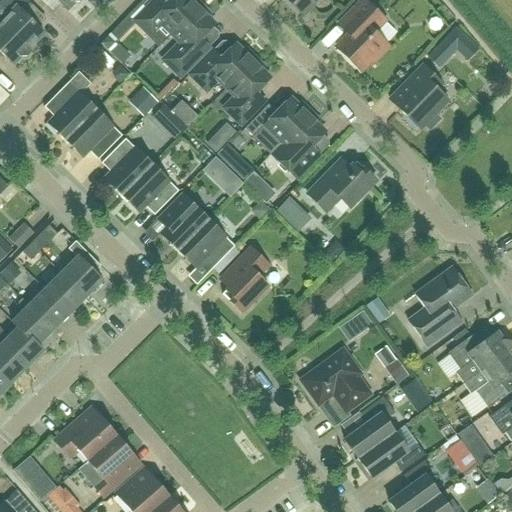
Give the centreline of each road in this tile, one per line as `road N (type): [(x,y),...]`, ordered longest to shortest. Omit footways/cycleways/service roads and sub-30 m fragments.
road 1 (residential): [(511,289),(474,238),(448,234),(431,214),(414,191),(415,167),(243,0)]
road 2 (residential): [(167,308),(0,142)]
road 3 (residential): [(305,466),(241,378),(167,308)]
road 4 (residential): [(214,511),(87,366)]
road 5 (residential): [(128,0),(0,132)]
